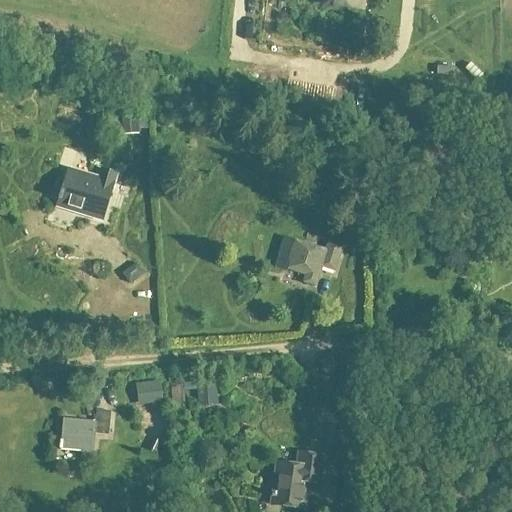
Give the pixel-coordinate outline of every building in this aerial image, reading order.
[(363,9),(364,0),(314,0),(314,4),(363,9)] [(138,135),(136,108),(120,109),(122,136),(138,135)] [(166,110),(159,121),(169,127),(175,116),(166,110)] [(102,219),(108,199),(114,177),(101,173),(99,180),(67,171),(59,200),(79,205),(77,211),(102,219)] [(326,252),(293,242),(285,268),(306,274),(304,282),(315,286),(321,267),(333,271),(340,249),(328,245),(326,252)] [(129,284),(143,273),(135,263),(121,274),(129,284)] [(94,299),(112,307),(117,297),(98,289),(94,299)] [(340,361),(337,371),(344,378),(353,375),(356,366),(350,359),(340,361)] [(218,406),(216,385),(194,386),(195,408),(218,406)] [(136,391),(139,407),(166,403),(164,387),(136,391)] [(95,422),(62,419),(60,449),(81,451),(80,458),(92,459),(95,433),(107,434),(110,412),(96,411),(95,422)] [(334,452),(334,426),(323,425),(322,451),(334,452)] [(125,452),(128,433),(117,432),(114,450),(125,452)] [(152,438),(148,449),(157,453),(162,442),(152,438)] [(325,459),(311,457),(309,470),(276,465),(270,501),(303,507),(308,479),(321,481),(325,459)] [(343,461),(341,475),(349,476),(351,462),(343,461)]
